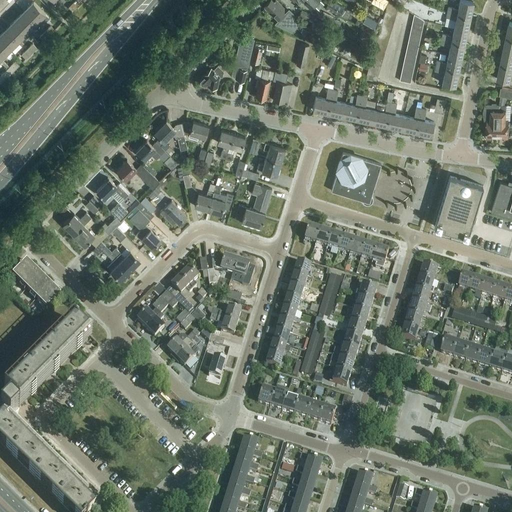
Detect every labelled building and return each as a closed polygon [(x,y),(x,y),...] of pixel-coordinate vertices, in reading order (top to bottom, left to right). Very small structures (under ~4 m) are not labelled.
[(270,0),(264,7),(279,21),(282,18),(289,25),(295,18),(288,11),(288,12),(276,0),(274,2),(271,0),(270,0)] [(314,6),(308,0),(295,0),(299,3),(302,1),(310,9),(314,6)] [(319,0),(317,2),(314,6),(318,10),(324,4),(319,0)] [(389,0),(387,8),(397,11),(399,5),(389,0)] [(449,8),(447,13),(470,17),(474,2),(463,0),(460,0),(458,11),(454,10),(454,9),(449,8)] [(325,9),(339,16),(343,8),(329,1),(325,9)] [(33,2),(24,11),(37,23),(46,14),(33,2)] [(78,6),(74,2),(68,8),(73,12),(78,6)] [(387,8),(385,13),(395,16),(397,11),(387,8)] [(299,15),(313,23),(316,17),(302,10),(299,15)] [(24,11),(16,20),(28,32),(37,23),(24,11)] [(317,17),(331,24),(334,19),(319,11),(317,17)] [(385,13),(384,19),(394,22),(395,16),(385,13)] [(456,19),(454,28),(467,31),(470,17),(447,13),(446,17),(452,19),(452,18),(456,19)] [(414,15),(412,23),(422,26),(423,20),(414,15)] [(373,28),(376,22),(371,19),(367,25),(373,28)] [(384,19),(382,24),(392,27),(394,22),(384,19)] [(16,20),(7,29),(19,41),(28,32),(16,20)] [(382,24),(380,29),(390,32),(392,27),(382,24)] [(51,26),(45,31),(49,36),(55,30),(51,26)] [(443,34),(442,39),(465,44),(467,31),(454,28),(452,37),(448,37),(448,36),(443,34)] [(7,29),(0,35),(0,40),(10,50),(19,41),(7,29)] [(380,29),(379,35),(389,38),(390,32),(380,29)] [(49,36),(45,31),(39,37),(44,41),(49,36)] [(379,35),(377,40),(387,43),(389,38),(379,35)] [(249,60),(254,40),(245,38),(240,42),(237,56),(240,59),(235,64),(240,69),(237,80),(244,82),(247,67),(249,60)] [(451,45),(449,55),(462,58),(465,44),(442,39),(441,44),(446,45),(446,44),(451,45)] [(0,40),(0,57),(1,59),(10,50),(0,40)] [(377,40),(375,45),(386,48),(387,43),(377,40)] [(33,44),(27,49),(31,53),(37,48),(33,44)] [(296,65),(305,67),(309,46),(300,44),(296,65)] [(375,45),(374,51),(384,54),(386,48),(375,45)] [(251,62),(259,64),(263,48),(255,46),(251,62)] [(31,53),(27,49),(22,55),(26,59),(31,53)] [(374,51),(372,56),(382,59),(384,54),(374,51)] [(511,53),(504,51),(501,65),(511,67),(511,53)] [(459,71),(462,58),(449,55),(447,64),(442,63),(443,62),(437,61),(436,66),(459,71)] [(372,56),(371,61),(381,64),(382,59),(372,56)] [(15,61),(9,67),(14,71),(19,66),(15,61)] [(371,61),(369,67),(379,70),(381,64),(371,61)] [(199,80),(200,84),(208,85),(208,86),(217,88),(219,76),(222,77),(223,71),(218,65),(213,70),(211,68),(204,74),(205,75),(199,80)] [(511,67),(501,65),(498,80),(511,83),(511,76),(511,67)] [(459,71),(436,66),(435,71),(441,72),(441,71),(445,72),(443,83),(456,86),(459,71)] [(0,85),(14,71),(9,67),(0,76),(0,85)] [(369,67),(367,72),(378,75),(379,70),(369,67)] [(255,96),(266,99),(270,81),(267,80),(270,71),(263,69),(261,79),(257,78),(256,86),(257,87),(255,96)] [(277,82),(273,100),(284,103),(285,100),(288,101),(292,85),(286,83),(288,74),(275,71),(273,81),(277,82)] [(378,75),(367,72),(365,78),(376,81),(378,75)] [(313,110),(328,113),(333,90),(328,89),(327,95),(328,95),(327,99),(316,97),(313,110)] [(499,96),(511,99),(511,91),(501,89),(499,96)] [(328,113),(343,116),(346,103),(335,101),(336,97),(337,97),(338,91),(333,90),(328,113)] [(343,116),(357,119),(362,96),(357,95),(356,101),(357,101),(356,105),(346,103),(343,116)] [(357,119),(372,122),(375,109),(364,107),(365,103),(366,103),(367,98),(362,96),(357,119)] [(434,111),(442,114),(446,101),(437,99),(435,106),(431,105),(429,111),(434,112),(434,111)] [(372,122),(387,126),(392,103),(391,102),(387,102),(386,107),(387,108),(386,112),(375,109),(372,122)] [(387,126),(402,129),(404,116),(394,113),(395,109),(396,109),(397,104),(392,103),(387,126)] [(499,111),(500,106),(500,105),(497,105),(497,104),(492,104),(492,105),(485,105),(483,113),(485,121),(488,121),(487,132),(485,132),(485,136),(488,140),(492,140),(492,138),(498,138),(499,111)] [(510,106),(500,106),(499,111),(498,138),(509,138),(510,106)] [(402,129),(416,132),(421,109),(416,108),(415,114),(416,114),(415,118),(404,116),(402,129)] [(421,109),(416,132),(431,135),(434,122),(423,120),(424,116),(425,116),(426,110),(421,109)] [(184,134),(181,123),(175,125),(176,125),(173,128),(166,121),(159,128),(158,126),(155,130),(156,131),(155,132),(164,142),(173,133),(176,137),(175,138),(176,139),(178,138),(180,146),(185,145),(183,137),(184,137),(184,134)] [(186,122),(181,123),(184,134),(189,133),(188,137),(197,140),(198,136),(205,138),(209,126),(193,121),(193,124),(186,122)] [(220,157),(226,159),(228,152),(229,146),(230,146),(234,134),(222,130),(218,143),(224,145),(220,157)] [(245,137),(234,134),(230,146),(241,150),(245,137)] [(249,152),(257,154),(261,141),(253,138),(249,152)] [(145,160),(150,154),(156,159),(159,157),(164,163),(170,157),(164,151),(165,150),(156,142),(152,145),(147,140),(136,151),(145,160)] [(268,150),(266,157),(282,162),(286,149),(266,142),(264,149),(268,150)] [(197,162),(202,164),(206,151),(201,149),(197,162)] [(204,165),(209,167),(213,153),(208,151),(204,165)] [(372,195),(381,164),(343,153),(331,191),(362,200),(362,201),(363,202),(363,203),(364,203),(365,204),(366,204),(366,205),(368,205),(369,205),(371,204),(372,203),(372,202),(373,201),(373,200),(373,199),(373,198),(373,197),(372,197),(372,196),(372,195)] [(282,162),(266,157),(264,164),(259,163),(257,169),(277,175),(282,162)] [(117,170),(126,180),(135,171),(153,189),(160,182),(150,172),(149,174),(140,165),(136,169),(127,160),(117,170)] [(235,173),(242,175),(244,169),(245,163),(239,161),(235,173)] [(244,169),(242,175),(257,180),(259,174),(244,169)] [(183,176),(186,188),(192,186),(189,174),(183,176)] [(483,186),(449,176),(434,227),(467,237),(483,186)] [(97,191),(105,199),(114,189),(124,199),(128,194),(118,184),(116,186),(109,178),(97,191)] [(511,185),(500,182),(491,211),(511,217),(511,185)] [(195,206),(208,210),(216,185),(210,183),(207,195),(199,193),(195,206)] [(257,196),(253,209),(246,207),(242,221),(261,227),(266,213),(265,213),(272,189),(255,184),(251,194),(257,196)] [(216,185),(208,210),(221,214),(223,208),(229,210),(233,195),(226,193),(225,195),(219,193),(221,187),(216,185)] [(148,196),(152,199),(157,194),(154,190),(148,196)] [(89,200),(99,209),(103,205),(94,196),(89,200)] [(156,208),(145,197),(141,202),(142,203),(151,212),(156,208)] [(142,203),(138,208),(149,219),(153,214),(151,212),(142,203)] [(160,212),(173,225),(177,221),(179,222),(186,214),(175,204),(172,207),(169,203),(160,212)] [(109,212),(115,218),(119,221),(124,216),(114,207),(109,212)] [(63,224),(74,235),(84,224),(92,217),(87,212),(79,219),(74,214),(63,224)] [(119,221),(115,218),(103,230),(108,234),(118,224),(120,222),(119,221)] [(84,224),(74,235),(84,245),(95,235),(84,224)] [(151,229),(146,224),(136,235),(141,240),(143,238),(153,248),(161,240),(151,229)] [(305,240),(316,244),(321,230),(309,227),(305,240)] [(112,232),(121,241),(125,236),(117,228),(112,232)] [(316,244),(328,247),(332,234),(321,230),(316,244)] [(328,247),(339,251),(343,237),(332,234),(328,247)] [(339,251),(350,254),(355,241),(343,237),(339,251)] [(350,254),(362,258),(366,244),(355,241),(350,254)] [(93,251),(97,255),(102,250),(106,246),(101,242),(93,251)] [(362,258),(373,261),(377,248),(366,244),(362,258)] [(106,246),(102,250),(108,256),(112,252),(106,246)] [(116,248),(112,252),(131,270),(140,260),(130,251),(125,256),(116,248)] [(377,248),(373,261),(385,265),(389,252),(377,248)] [(131,270),(112,252),(108,256),(117,264),(111,270),(121,280),(131,270)] [(221,271),(233,274),(237,261),(225,257),(223,265),(212,261),(212,268),(221,271)] [(20,268),(13,276),(47,309),(61,295),(27,261),(22,266),(21,265),(19,267),(20,268)] [(237,261),(233,274),(245,278),(243,285),(249,287),(253,275),(247,273),(250,265),(237,261)] [(298,263),(294,274),(308,279),(311,267),(298,263)] [(423,265),(420,278),(434,282),(438,270),(423,265)] [(189,269),(180,277),(193,290),(197,286),(194,283),(198,278),(189,269)] [(214,271),(207,272),(209,285),(216,284),(214,271)] [(294,274),(291,286),(304,290),(308,279),(294,274)] [(460,288),(472,292),(476,279),(464,275),(460,288)] [(193,290),(180,277),(171,286),(181,295),(186,291),(189,294),(193,290)] [(420,278),(416,290),(430,294),(434,282),(420,278)] [(472,292),(483,295),(487,282),(476,279),(472,292)] [(483,295),(495,299),(499,286),(487,282),(483,295)] [(354,296),(359,298),(373,302),(377,290),(362,285),(361,291),(357,290),(355,291),(354,296)] [(291,286),(287,297),(301,301),(304,290),(291,286)] [(452,294),(454,289),(445,286),(443,292),(452,294)] [(495,299),(506,302),(510,289),(499,286),(495,299)] [(161,294),(156,289),(153,292),(158,298),(161,294)] [(198,295),(203,300),(207,295),(202,290),(198,295)] [(416,290),(412,302),(427,306),(430,294),(416,290)] [(137,320),(146,329),(160,315),(160,314),(168,306),(169,306),(175,300),(167,292),(161,298),(164,301),(156,310),(151,315),(147,311),(137,320)] [(225,299),(240,303),(242,296),(227,292),(225,299)] [(287,297),(284,308),(297,312),(301,301),(287,297)] [(359,298),(355,310),(369,315),(373,302),(359,298)] [(178,303),(178,304),(189,314),(193,310),(182,299),(178,303)] [(178,304),(178,303),(175,300),(169,306),(172,310),(178,304)] [(22,305),(26,309),(30,305),(26,301),(22,305)] [(412,302),(408,314),(423,318),(427,306),(412,302)] [(228,308),(225,320),(238,324),(241,312),(228,308)] [(284,308),(280,320),(294,324),(297,312),(284,308)] [(36,318),(40,314),(35,309),(31,313),(36,318)] [(355,310),(351,322),(366,327),(369,315),(355,310)] [(176,320),(181,325),(189,316),(185,311),(176,320)] [(191,317),(199,324),(205,319),(197,311),(191,317)] [(408,314),(405,326),(419,330),(423,318),(408,314)] [(160,315),(146,329),(155,338),(164,328),(159,323),(164,318),(160,315)] [(180,326),(185,331),(194,321),(190,316),(180,326)] [(218,318),(211,316),(210,321),(223,326),(221,332),(234,336),(238,324),(225,320),(218,318)] [(280,320),(277,331),(290,335),(294,324),(280,320)] [(0,395),(0,409),(5,415),(0,420),(0,443),(69,511),(92,511),(96,509),(8,422),(11,419),(16,420),(19,410),(19,411),(20,410),(17,408),(88,336),(73,321),(4,390),(5,391),(0,395)] [(351,322),(347,334),(362,339),(366,327),(351,322)] [(419,330),(405,326),(401,338),(415,343),(419,330)] [(204,330),(201,334),(208,341),(210,336),(204,330)] [(176,359),(196,338),(199,335),(195,331),(187,339),(185,337),(181,337),(167,350),(176,359)] [(277,331),(273,342),(287,346),(290,335),(277,331)] [(471,347),(467,362),(479,365),(483,351),(478,349),(482,336),(475,333),(471,347)] [(347,334),(344,346),(358,351),(362,339),(347,334)] [(435,350),(439,339),(428,335),(424,347),(435,350)] [(209,342),(223,347),(225,340),(211,336),(209,342)] [(194,358),(200,352),(195,348),(201,343),(196,338),(176,359),(185,367),(194,358)] [(442,354),(455,358),(459,343),(447,340),(442,354)] [(273,342),(270,354),(283,358),(287,346),(273,342)] [(455,358),(467,362),(471,347),(459,343),(455,358)] [(344,346),(340,359),(354,363),(358,351),(344,346)] [(495,355),(491,369),(503,373),(507,358),(509,354),(497,350),(495,355)] [(479,365),(491,369),(495,355),(483,351),(479,365)] [(283,358),(270,354),(266,365),(279,369),(283,358)] [(209,375),(221,379),(226,362),(209,356),(207,362),(205,368),(211,370),(209,375)] [(503,373),(511,375),(511,359),(507,358),(503,373)] [(340,359),(336,371),(351,375),(354,363),(340,359)] [(351,375),(336,371),(332,383),(347,388),(351,375)] [(321,384),(323,377),(316,374),(314,381),(321,384)] [(321,398),(324,390),(317,388),(314,396),(321,398)] [(258,403),(270,407),(275,393),(262,389),(258,403)] [(270,407),(283,411),(287,397),(275,393),(270,407)] [(350,405),(352,399),(344,396),(342,403),(350,405)] [(283,411),(295,415),(299,400),(287,397),(283,411)] [(295,415),(307,418),(311,404),(299,400),(295,415)] [(307,418),(319,422),(323,408),(311,404),(307,418)] [(323,408),(319,422),(331,426),(336,412),(323,408)] [(240,453),(253,457),(261,459),(262,455),(255,452),(257,443),(245,439),(240,453)] [(236,466),(249,470),(257,472),(258,467),(251,465),(253,457),(240,453),(236,466)] [(308,463),(305,470),(318,474),(322,463),(310,459),(310,458),(302,455),(300,460),(308,463)] [(232,479),(245,482),(253,485),(253,484),(255,480),(247,478),(249,470),(236,466),(232,479)] [(304,475),(302,483),(314,487),(318,474),(305,470),(298,468),(296,473),(304,475)] [(355,488),(368,492),(376,495),(377,490),(369,488),(372,478),(360,474),(355,488)] [(232,479),(229,491),(241,495),(249,498),(251,493),(243,490),(245,482),(232,479)] [(300,488),(298,496),(310,500),(314,487),(302,483),(294,481),(292,486),(300,488)] [(396,499),(404,502),(408,488),(400,486),(396,499)] [(355,488),(351,501),(364,505),(372,508),(373,503),(365,500),(368,492),(355,488)] [(229,491),(225,504),(237,508),(245,510),(247,506),(239,503),(241,495),(229,491)] [(423,498),(420,506),(433,510),(437,498),(424,494),(425,493),(416,491),(415,496),(423,498)] [(296,501),(294,509),(304,511),(306,511),(310,500),(298,496),(290,494),(288,498),(296,501)] [(351,501),(347,511),(361,511),(364,505),(351,501)]
